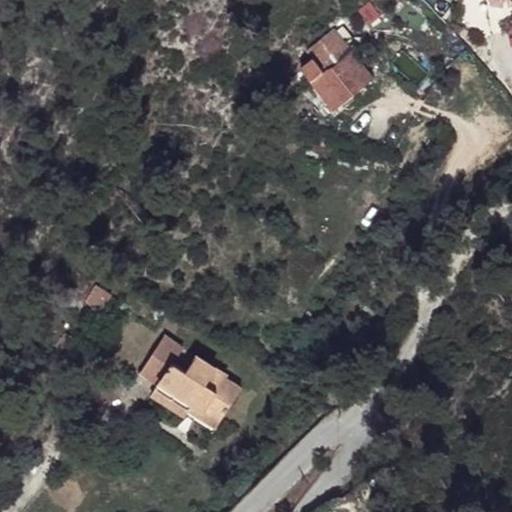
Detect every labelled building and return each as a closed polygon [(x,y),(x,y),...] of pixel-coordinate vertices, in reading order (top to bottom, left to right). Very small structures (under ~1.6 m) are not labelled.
[(359,11),(368,22),(378,14),(369,3),(359,11)] [(298,64),(310,77),(347,45),(330,25),(304,46),(310,53),(298,64)] [(347,45),(310,77),(332,102),(370,69),(347,45)] [(166,190),(161,186),(157,190),(161,195),(166,190)] [(96,285),(85,302),(99,310),(109,293),(96,285)] [(63,335),(37,378),(54,388),(80,346),(63,335)] [(164,336),(141,373),(158,384),(156,388),(189,409),(192,403),(221,421),(242,389),(225,379),(227,375),(196,355),(186,371),(174,363),(183,349),(164,336)] [(152,394),(184,415),(189,409),(156,388),(152,394)] [(192,403),(189,409),(217,427),(221,421),(192,403)]
